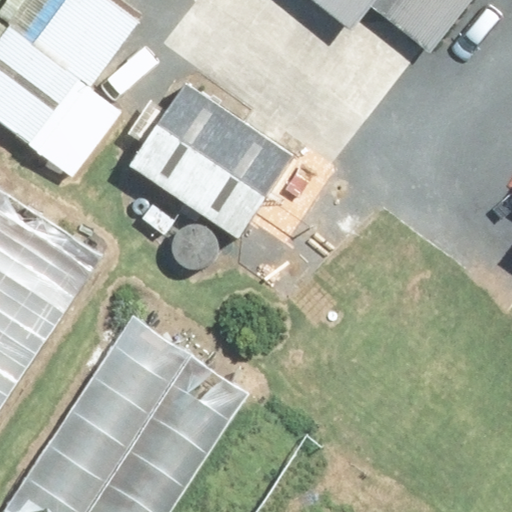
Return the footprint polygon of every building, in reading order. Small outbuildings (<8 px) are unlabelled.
[(99,82),(146,17),(122,0),(34,0),(0,48),(0,109),(89,173),(136,108),(99,82)] [(320,0),(364,33),(384,8),(446,56),(489,0),(320,0)] [(185,88),(130,170),(230,238),(286,156),(185,88)] [(0,414),(103,257),(0,190),(0,414)] [(0,511),(160,511),(243,387),(130,313),(0,511)] [(352,511),(375,478),(308,435),(271,493),(300,511),(352,511)]
